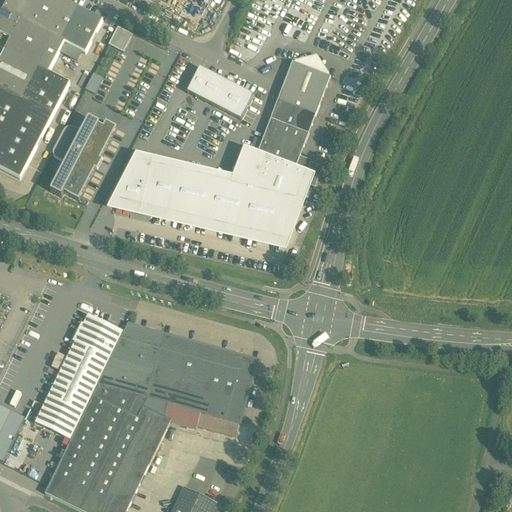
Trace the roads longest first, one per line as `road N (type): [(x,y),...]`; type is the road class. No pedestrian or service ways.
road 1 (secondary): [(447,0),(370,136),(319,318)]
road 2 (secondary): [(319,318),(0,225)]
road 3 (secondary): [(319,318),(255,511)]
road 4 (secondary): [(319,318),(511,341)]
road 5 (unclassified): [(105,0),(260,78)]
road 6 (unknown): [(260,78),(272,37),(344,69)]
